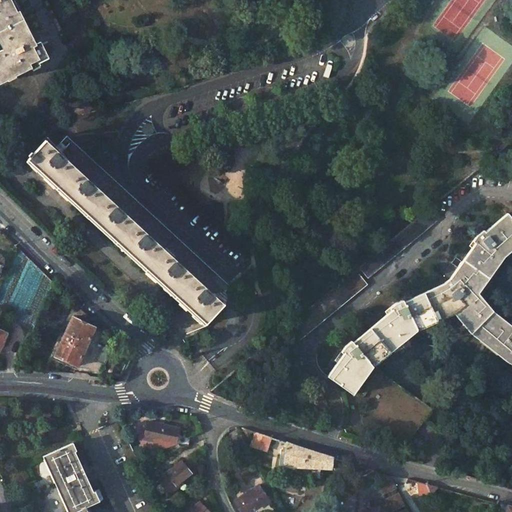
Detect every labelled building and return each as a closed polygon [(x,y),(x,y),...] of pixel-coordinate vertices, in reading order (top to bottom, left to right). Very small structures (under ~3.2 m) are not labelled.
[(10,0),(0,0),(0,48),(5,57),(0,59),(0,89),(1,92),(47,71),(10,0)] [(88,157),(71,140),(60,151),(48,140),(29,160),(59,187),(88,157)] [(88,157),(59,187),(68,195),(89,214),(118,184),(88,157)] [(118,184),(89,214),(118,241),(147,211),(118,184)] [(443,217),(434,205),(360,266),(370,278),(443,217)] [(345,352),(329,375),(356,392),(374,366),(416,330),(458,312),(473,331),(508,360),(509,361),(511,362),(511,321),(496,309),(483,291),(506,256),(511,250),(511,211),(510,210),(487,230),(485,229),(480,232),(475,238),(477,240),(454,275),(447,282),(407,300),(405,297),(399,300),(392,306),(393,308),(356,341),(353,338),(343,350),(345,352)] [(147,211),(118,241),(148,269),(177,239),(147,211)] [(177,239),(148,269),(178,296),(206,266),(177,239)] [(14,288),(28,307),(52,291),(25,253),(15,259),(24,272),(14,278),(19,285),(14,288)] [(206,266),(178,296),(208,323),(225,303),(219,297),(229,287),(206,266)] [(370,285),(359,271),(287,332),(297,345),(370,285)] [(97,326),(73,315),(54,357),(78,368),(97,326)] [(101,347),(96,361),(105,365),(111,350),(101,347)] [(177,436),(179,427),(149,422),(146,440),(156,442),(155,446),(166,448),(176,443),(188,445),(189,438),(177,436)] [(266,449),(270,438),(243,429),(250,443),(266,449)] [(73,511),(83,507),(96,501),(70,443),(41,456),(49,474),(27,484),(40,511),(73,511)] [(331,458),(286,443),(285,467),(330,468),(331,458)] [(349,464),(334,459),(333,469),(349,470),(349,464)] [(166,491),(169,495),(182,485),(180,483),(191,474),(181,462),(158,480),(161,484),(166,491)] [(376,482),(382,496),(397,488),(391,476),(382,473),(382,475),(381,477),(381,478),(380,479),(379,480),(378,482),(376,482)] [(166,491),(161,484),(156,488),(161,495),(166,491)] [(438,488),(427,485),(434,499),(438,488)] [(235,501),(241,511),(246,511),(254,507),(255,509),(268,501),(259,486),(235,501)] [(391,511),(405,506),(399,493),(385,500),(390,511),(391,511)] [(209,511),(200,501),(189,511),(209,511)]
